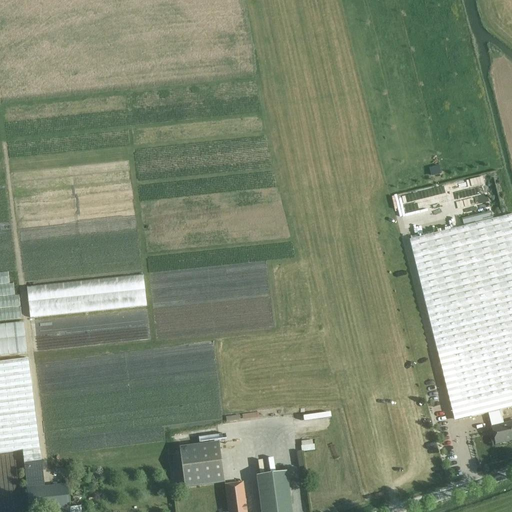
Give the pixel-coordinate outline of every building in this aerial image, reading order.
[(439,165),(429,167),(431,176),(441,173),(439,165)] [(467,399),(472,417),(511,407),(511,216),(409,241),(449,403),(467,399)] [(27,285),(30,316),(148,307),(146,276),(27,285)] [(149,311),(31,319),(33,350),(151,342),(149,311)] [(81,511),(81,506),(70,507),(67,483),(44,486),(41,460),(28,359),(0,362),(0,452),(22,450),(24,464),(26,488),(28,511),(38,511),(61,510),(61,511),(81,511)] [(511,438),(511,421),(492,427),(496,443),(511,438)] [(180,450),(185,490),(225,484),(219,444),(180,450)] [(228,511),(246,511),(242,482),(225,484),(228,511)] [(290,511),(288,491),(259,494),(260,511),(290,511)]
